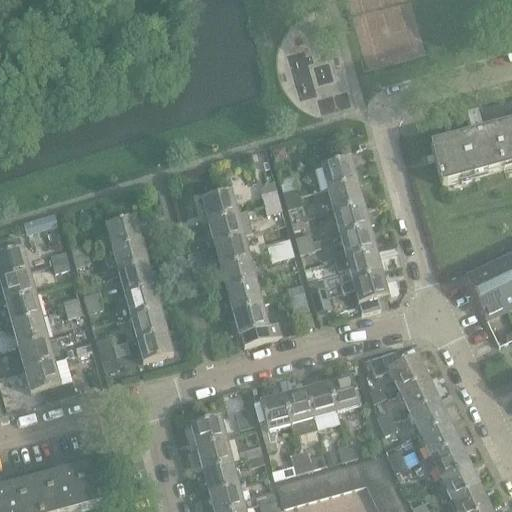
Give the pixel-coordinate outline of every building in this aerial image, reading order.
[(477,119),(466,122),(470,138),(430,149),(442,189),(511,170),(511,126),(481,135),(477,119)] [(320,170),(327,194),(357,185),(351,162),(320,170)] [(357,185),(327,194),(333,217),(363,208),(357,185)] [(298,193),(283,197),(285,205),(300,201),(298,193)] [(201,203),(207,226),(238,218),(231,195),(201,203)] [(262,203),(265,211),(279,207),(277,199),(262,203)] [(300,201),(285,205),(288,213),(302,209),(300,201)] [(279,207),(265,211),(267,219),(282,215),(279,207)] [(363,208),(333,217),(339,239),(370,231),(363,208)] [(238,218),(207,226),(213,249),(244,241),(253,238),(246,216),(238,218)] [(54,217),(39,222),(43,234),(58,230),(54,217)] [(105,229),(111,253),(142,244),(136,221),(105,229)] [(303,225),(292,228),(294,236),(305,233),(303,225)] [(370,231),(339,239),(345,262),(376,254),(370,231)] [(310,238),(296,242),(298,251),(312,247),(310,238)] [(19,241),(0,246),(0,283),(30,275),(23,252),(22,252),(19,241)] [(244,241),(213,249),(220,272),(250,263),(244,241)] [(142,244),(111,253),(117,276),(148,267),(142,244)] [(275,248),(277,256),(292,252),(289,244),(275,248)] [(312,247),(298,251),(300,259),(315,255),(312,247)] [(86,251),(71,255),(73,263),(88,259),(86,251)] [(292,252),(277,256),(279,265),(294,261),(292,252)] [(376,254),(345,262),(335,265),(338,276),(348,273),(352,285),(382,276),(376,254)] [(51,261),(53,269),(67,265),(65,257),(51,261)] [(88,259),(73,263),(76,272),(90,268),(88,259)] [(250,263),(220,272),(226,295),(257,286),(250,263)] [(67,265),(53,269),(55,277),(70,273),(67,265)] [(511,275),(507,265),(487,275),(506,312),(511,309),(511,275)] [(148,267),(117,276),(124,298),(154,290),(148,267)] [(30,275),(0,283),(0,287),(5,306),(36,298),(30,275)] [(487,275),(467,285),(485,322),(506,312),(487,275)] [(382,276),(352,285),(340,288),(343,299),(355,295),(358,307),(358,308),(359,308),(362,318),(361,319),(361,320),(380,315),(377,303),(389,300),(382,276)] [(322,284),(308,288),(310,296),(325,292),(322,284)] [(257,286),(226,295),(232,317),(263,309),(257,286)] [(287,293),(290,302),(304,298),(302,289),(287,293)] [(154,290),(124,298),(130,321),(161,313),(154,290)] [(325,292),(310,296),(316,317),(331,313),(325,292)] [(98,296),(84,300),(86,309),(101,305),(98,296)] [(36,298),(5,306),(12,329),(42,321),(36,298)] [(304,298),(290,302),(294,319),(309,315),(304,298)] [(63,306),(65,314),(80,310),(78,302),(63,306)] [(101,305),(86,309),(88,317),(103,313),(101,305)] [(263,309),(232,317),(239,341),(241,340),(244,352),(282,342),(278,329),(269,331),(263,309)] [(80,310),(65,314),(68,323),(82,319),(80,310)] [(161,313),(130,321),(136,344),(167,335),(161,313)] [(42,321),(12,329),(18,352),(48,343),(42,321)] [(167,335),(136,344),(143,367),(159,363),(173,359),(167,335)] [(111,342),(96,346),(98,354),(113,350),(111,342)] [(48,343),(18,352),(24,375),(55,366),(48,343)] [(76,351),(78,360),(92,356),(90,347),(76,351)] [(113,350),(98,354),(105,377),(119,373),(113,350)] [(92,356),(78,360),(84,383),(99,379),(92,356)] [(376,382),(390,375),(400,396),(427,383),(417,360),(403,367),(397,356),(367,365),(376,382)] [(55,366),(24,375),(30,398),(42,395),(45,406),(75,398),(66,363),(55,366)] [(163,374),(159,363),(143,367),(128,371),(131,383),(163,374)] [(352,381),(328,387),(337,418),(360,411),(352,381)] [(427,383),(400,396),(410,418),(438,404),(427,383)] [(328,387),(306,393),(314,424),(337,418),(328,387)] [(306,393),(283,400),(291,430),(294,442),(317,436),(314,424),(306,393)] [(384,394),(371,399),(375,408),(388,403),(384,394)] [(291,430),(283,400),(259,406),(268,437),(291,430)] [(438,404),(410,418),(421,439),(448,426),(438,404)] [(254,431),(249,413),(235,417),(240,435),(254,431)] [(389,418),(377,424),(381,432),(393,426),(389,418)] [(190,429),(196,453),(227,444),(221,421),(190,429)] [(393,426),(381,432),(385,441),(397,435),(393,426)] [(448,426),(421,439),(431,461),(459,448),(448,426)] [(227,444),(196,453),(202,475),(233,467),(227,444)] [(354,448),(346,450),(350,464),(358,462),(354,448)] [(459,448),(431,461),(441,483),(469,469),(459,448)] [(337,452),(341,467),(350,464),(346,450),(337,452)] [(245,455),(247,463),(262,459),(260,451),(245,455)] [(333,455),(325,457),(328,469),(336,467),(333,455)] [(307,456),(299,458),(304,477),(313,475),(307,456)] [(400,456),(388,462),(395,478),(408,472),(400,456)] [(293,470),(296,479),(304,477),(299,458),(291,461),(293,470)] [(262,459),(247,463),(250,472),(264,468),(262,459)] [(366,491),(371,500),(392,490),(379,463),(359,468),(365,491),(366,491)] [(233,467),(202,475),(209,498),(239,490),(233,467)] [(354,494),(365,491),(359,468),(347,471),(354,494)] [(91,469),(32,485),(39,511),(88,511),(102,508),(91,469)] [(469,469),(441,483),(452,504),(480,491),(469,469)] [(293,470),(274,476),(276,485),(296,479),(293,470)] [(342,497),(354,494),(347,471),(336,474),(342,497)] [(408,472),(395,478),(399,486),(412,480),(408,472)] [(331,501),(342,497),(336,474),(324,478),(331,501)] [(319,504),(331,501),(324,478),(313,481),(319,504)] [(308,507),(319,504),(313,481),(301,484),(308,507)] [(296,510),(308,507),(301,484),(290,487),(296,510)] [(39,511),(32,485),(0,493),(0,511),(39,511)] [(283,511),(289,511),(296,510),(290,487),(277,491),(283,511)] [(245,511),(239,490),(209,498),(212,511),(245,511)] [(371,500),(376,511),(398,501),(392,490),(371,500)] [(489,511),(480,491),(452,504),(455,511),(489,511)] [(258,501),(260,509),(274,505),(272,497),(258,501)] [(376,511),(402,511),(403,511),(398,501),(376,511)]
